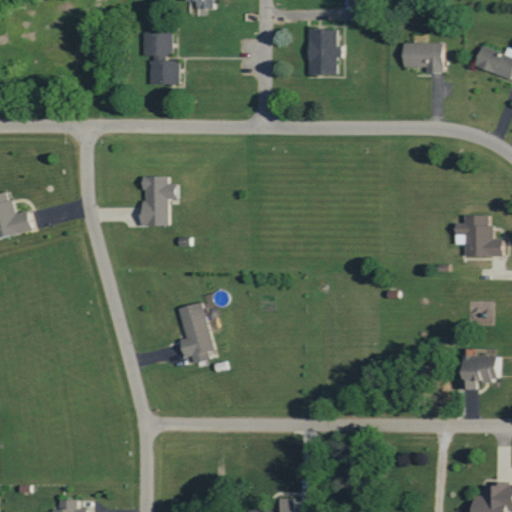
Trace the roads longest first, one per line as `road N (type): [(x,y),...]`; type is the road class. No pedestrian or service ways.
road 1 (residential): [(511,163),(458,135),(400,129),(82,125)]
road 2 (residential): [(142,511),(139,425),(86,217),(82,125)]
road 3 (residential): [(511,430),(139,425)]
road 4 (residential): [(263,127),(262,0)]
